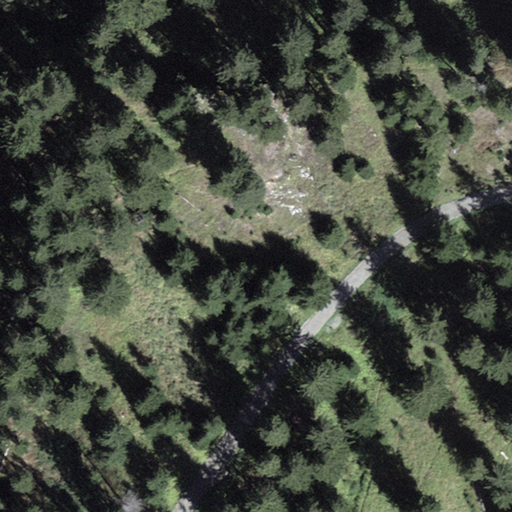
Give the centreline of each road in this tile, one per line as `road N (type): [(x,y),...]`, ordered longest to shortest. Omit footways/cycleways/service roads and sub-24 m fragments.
road 1 (track): [(511,191),(419,226),(362,266),(295,344),(182,511)]
road 2 (track): [(511,221),(466,250),(398,335),(356,511)]
